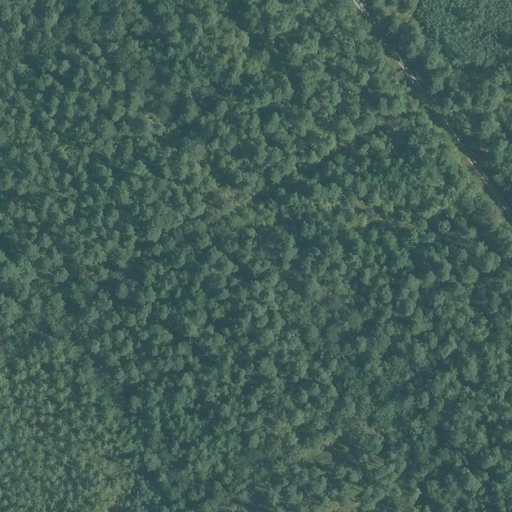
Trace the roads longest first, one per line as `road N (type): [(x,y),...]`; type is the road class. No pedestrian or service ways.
road 1 (track): [(0,346),(429,106)]
road 2 (track): [(137,0),(0,78)]
road 3 (track): [(511,216),(429,106)]
road 4 (track): [(429,106),(354,0)]
